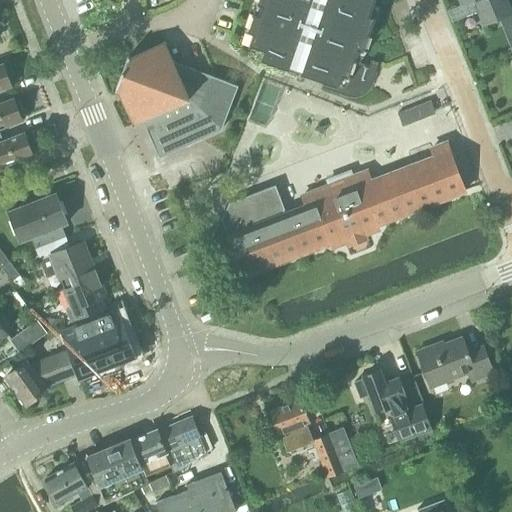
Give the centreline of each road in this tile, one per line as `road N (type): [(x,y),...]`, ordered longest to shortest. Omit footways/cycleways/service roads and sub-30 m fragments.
road 1 (tertiary): [(195,353),(46,0)]
road 2 (tertiary): [(195,353),(303,352),(511,273)]
road 3 (residential): [(511,219),(426,0)]
road 4 (residential): [(20,445),(166,390),(195,353)]
